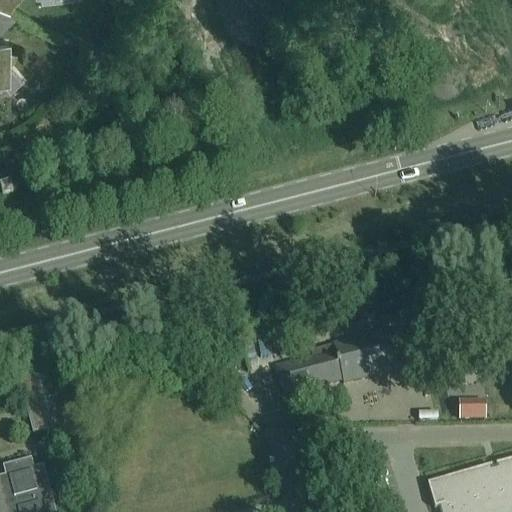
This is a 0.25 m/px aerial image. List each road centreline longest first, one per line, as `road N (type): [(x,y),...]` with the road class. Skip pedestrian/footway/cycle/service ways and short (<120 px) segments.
road 1 (tertiary): [(0,272),(511,140)]
road 2 (unclassified): [(296,511),(283,443),(511,432)]
